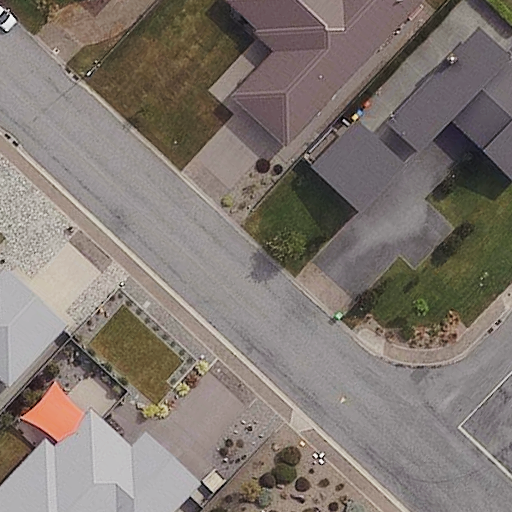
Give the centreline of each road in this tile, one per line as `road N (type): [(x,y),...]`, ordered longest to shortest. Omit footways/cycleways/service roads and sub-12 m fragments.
road 1 (residential): [(0,61),(425,462)]
road 2 (residential): [(511,371),(425,462)]
